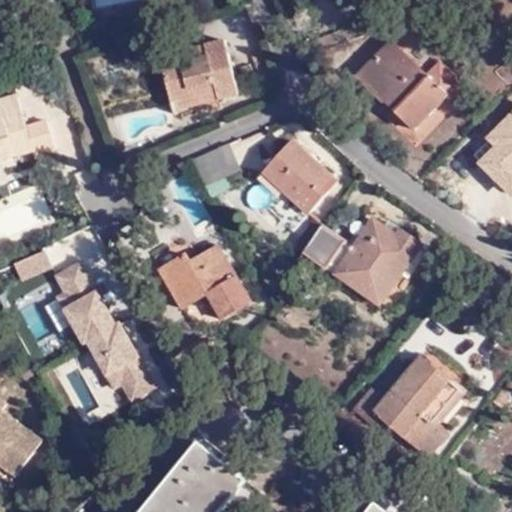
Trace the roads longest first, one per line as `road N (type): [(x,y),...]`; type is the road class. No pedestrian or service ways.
road 1 (residential): [(511,260),(301,111),(264,0)]
road 2 (unknown): [(427,511),(325,455),(248,427),(210,430),(177,447),(129,511)]
road 3 (unknown): [(301,111),(171,157),(62,221)]
